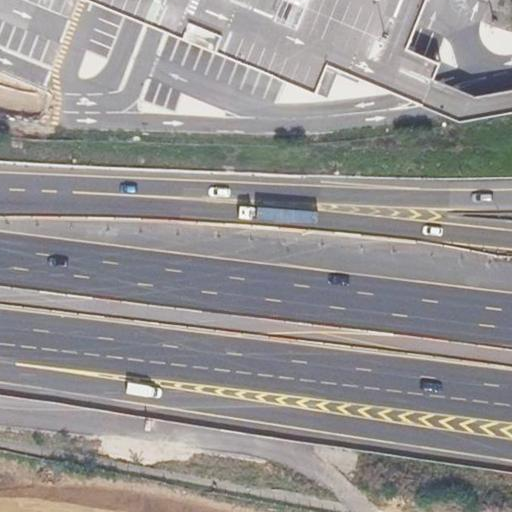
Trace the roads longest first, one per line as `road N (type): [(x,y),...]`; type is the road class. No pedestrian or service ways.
road 1 (motorway): [(511,319),(0,257)]
road 2 (motorway): [(0,400),(511,461)]
road 3 (motorway): [(0,345),(511,404)]
road 4 (motorway): [(511,240),(51,187)]
road 5 (motorway): [(511,198),(51,187)]
